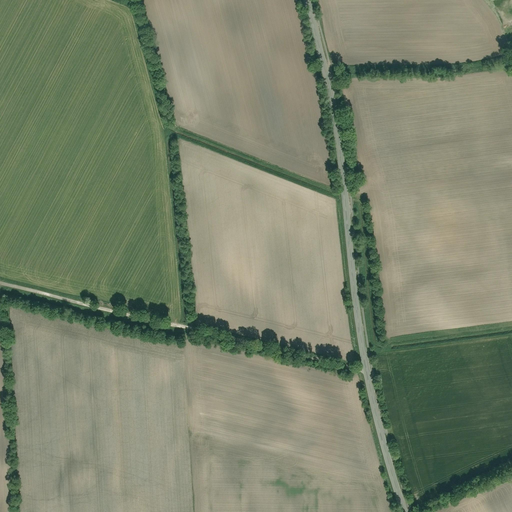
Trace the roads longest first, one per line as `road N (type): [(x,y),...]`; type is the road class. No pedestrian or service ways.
road 1 (tertiary): [(405,511),(359,333),(340,153),(306,0)]
road 2 (track): [(367,371),(0,284)]
